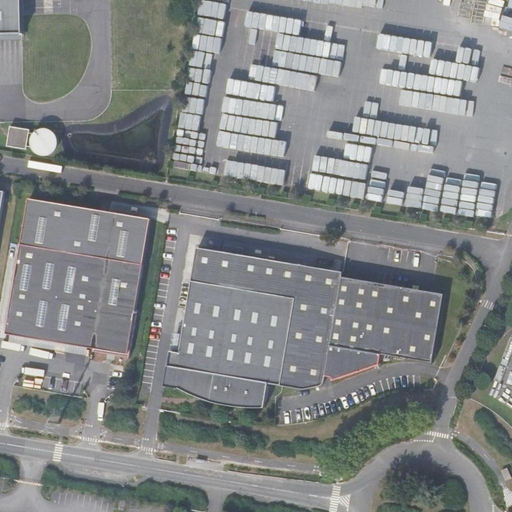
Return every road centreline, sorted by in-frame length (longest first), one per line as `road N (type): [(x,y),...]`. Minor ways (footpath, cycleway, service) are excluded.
road 1 (unclassified): [(0,165),(482,247),(499,276),(487,304)]
road 2 (unclassified): [(356,504),(0,443)]
road 3 (unknown): [(453,379),(403,370),(279,408)]
road 4 (unclassified): [(429,455),(440,408),(487,304)]
